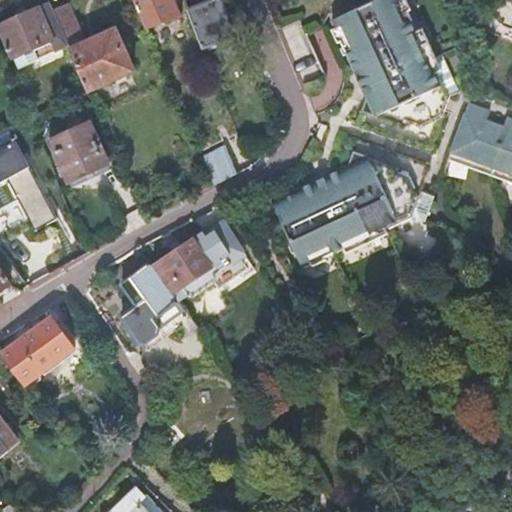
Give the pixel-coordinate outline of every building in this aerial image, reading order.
[(169,0),(131,0),(145,33),(178,20),(169,0)] [(220,0),(216,0),(186,12),(202,53),(235,39),(220,0)] [(403,0),(363,0),(331,14),(364,91),(359,105),(401,123),(404,118),(414,122),(438,112),(444,95),(403,0)] [(495,3),(491,13),(497,24),(511,30),(511,0),(503,0),(503,1),(495,3)] [(46,5),(0,25),(0,34),(15,69),(16,69),(20,79),(40,71),(36,60),(54,53),(58,63),(69,59),(68,55),(49,12),(46,5)] [(69,59),(85,96),(132,76),(115,36),(84,48),(67,6),(49,12),(68,55),(69,59)] [(54,53),(36,60),(40,71),(58,63),(54,53)] [(465,100),(444,150),(511,176),(511,119),(502,116),(498,124),(483,118),(486,109),(465,100)] [(58,137),(45,143),(64,186),(103,170),(87,131),(61,142),(58,137)] [(24,234),(47,223),(8,143),(0,147),(0,183),(11,206),(0,211),(0,239),(22,229),(24,234)] [(343,159),(267,192),(296,259),(405,213),(413,195),(404,172),(391,167),(393,162),(349,145),(343,159)] [(201,167),(206,178),(208,183),(230,172),(223,156),(201,167)] [(106,176),(103,170),(64,186),(67,193),(106,176)] [(204,238),(219,261),(237,250),(238,250),(222,226),(204,238)] [(151,266),(171,294),(179,289),(184,295),(192,296),(210,284),(211,283),(213,276),(209,270),(212,268),(210,266),(193,239),(179,248),(175,243),(167,248),(171,253),(151,266)] [(213,276),(211,283),(214,287),(247,267),(237,250),(219,261),(210,266),(212,268),(209,270),(213,276)] [(137,308),(120,318),(136,344),(146,341),(155,337),(158,330),(153,322),(173,309),(146,265),(127,276),(123,285),(137,308)] [(51,321),(0,351),(0,360),(19,388),(32,380),(33,374),(69,352),(51,321)] [(287,371),(278,356),(268,363),(266,370),(271,377),(277,377),(287,371)] [(0,419),(0,453),(0,454),(17,440),(0,419)] [(154,511),(134,491),(111,511),(154,511)]
